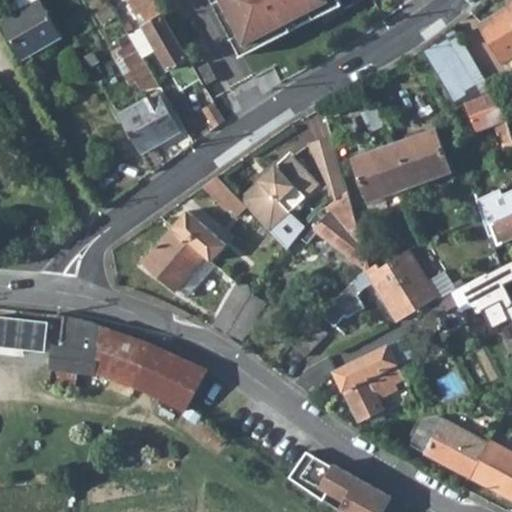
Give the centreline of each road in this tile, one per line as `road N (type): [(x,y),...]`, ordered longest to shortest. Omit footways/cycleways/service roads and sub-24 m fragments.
road 1 (residential): [(57,291),(61,274),(101,230),(449,0)]
road 2 (residential): [(468,511),(369,460),(216,349),(107,300),(57,291)]
